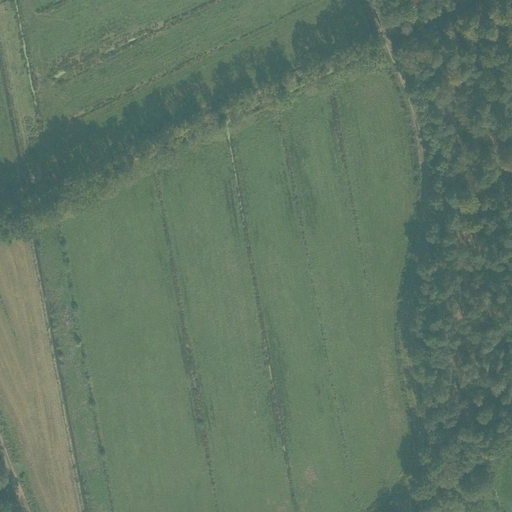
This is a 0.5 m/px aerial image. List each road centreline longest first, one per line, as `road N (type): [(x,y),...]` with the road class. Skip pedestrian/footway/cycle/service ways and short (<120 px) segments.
road 1 (track): [(470,0),(0,221)]
road 2 (track): [(386,41),(409,104),(422,180),(404,297),(415,444),(402,511)]
